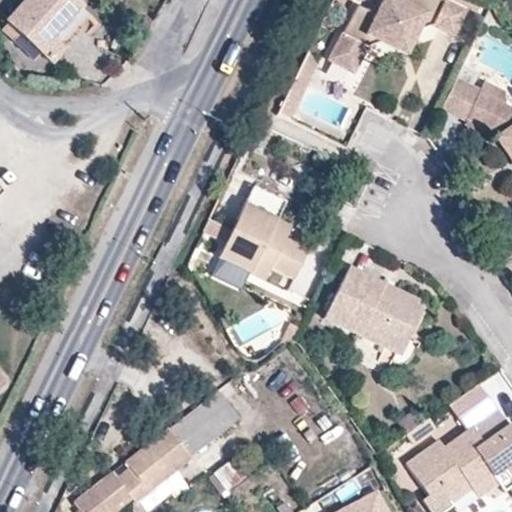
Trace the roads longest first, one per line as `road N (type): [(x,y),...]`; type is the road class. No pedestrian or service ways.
road 1 (secondary): [(201,93),(0,504)]
road 2 (residential): [(405,188),(511,338)]
road 3 (residential): [(0,107),(32,129),(60,135),(101,122),(134,98)]
road 4 (residential): [(134,98),(40,106),(0,94)]
